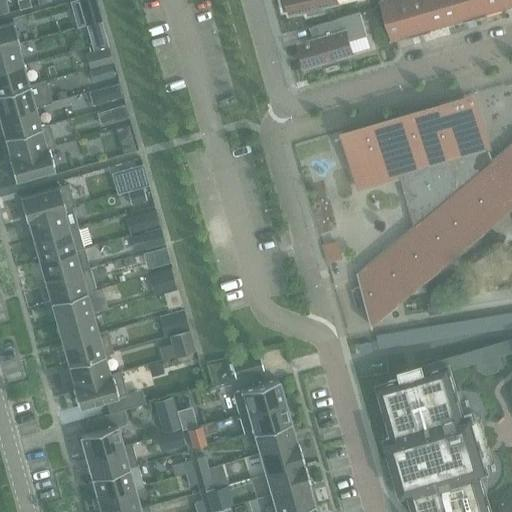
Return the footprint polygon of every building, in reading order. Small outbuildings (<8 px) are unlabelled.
[(6,0),(0,0),(0,15),(9,13),(6,0)] [(29,0),(16,0),(19,10),(31,6),(29,0)] [(84,0),(82,1),(89,23),(99,20),(93,0),(84,0)] [(281,0),(284,10),(288,9),(289,14),(307,10),(308,14),(321,11),(320,7),(338,2),(337,0),(281,0)] [(419,35),(409,0),(387,0),(379,3),(380,6),(390,41),(409,35),(409,37),(408,37),(408,38),(420,35),(419,35)] [(439,0),(409,0),(419,35),(420,35),(430,32),(430,31),(429,31),(428,30),(446,25),(439,0)] [(469,0),(439,0),(446,25),(464,19),(464,21),(464,22),(475,19),(469,0)] [(499,0),(469,0),(475,19),(486,16),(485,15),(484,15),(484,14),(502,9),(499,0)] [(511,0),(499,0),(502,9),(511,5),(511,0)] [(378,11),(366,15),(370,27),(381,23),(378,11)] [(349,41),(366,35),(359,12),(316,25),(319,38),(298,44),(305,67),(322,62),(323,66),(336,62),(335,58),(352,53),(349,41)] [(0,49),(17,45),(19,44),(13,22),(0,25),(0,49)] [(88,26),(92,38),(103,34),(100,23),(88,26)] [(0,49),(0,71),(23,65),(17,45),(0,49)] [(109,47),(86,53),(90,68),(113,62),(109,47)] [(102,66),(89,70),(92,83),(106,79),(117,76),(114,65),(113,63),(102,66)] [(0,71),(0,94),(28,86),(23,65),(0,71)] [(28,86),(0,94),(0,116),(34,107),(51,102),(45,81),(28,86)] [(119,82),(105,86),(108,99),(123,95),(119,82)] [(125,103),(110,108),(114,121),(129,117),(125,103)] [(0,116),(0,120),(4,136),(40,126),(34,107),(0,116)] [(340,136),(340,137),(344,136),(359,189),(399,177),(414,227),(358,274),(357,272),(356,273),(372,327),(373,326),(372,324),(511,206),(511,144),(493,161),(490,155),(488,149),(486,143),(486,137),(485,137),(485,143),(471,148),(465,126),(463,122),(461,119),(458,115),(455,113),(452,110),(447,109),(443,108),(439,108),(434,109),(340,136)] [(4,136),(10,157),(48,146),(48,148),(55,146),(49,124),(40,126),(4,136)] [(135,137),(122,141),(126,154),(138,150),(135,137)] [(8,157),(14,180),(54,169),(48,148),(48,146),(10,157),(8,157)] [(125,166),(131,185),(145,180),(140,162),(125,166)] [(63,209),(74,206),(68,184),(19,197),(25,220),(28,219),(63,209)] [(127,193),(131,204),(146,200),(143,188),(127,193)] [(63,209),(28,219),(33,239),(69,229),(80,226),(74,206),(63,209)] [(155,209),(140,213),(145,230),(160,226),(155,209)] [(69,229),(33,239),(39,259),(74,249),(85,246),(80,226),(69,229)] [(146,233),(149,247),(163,243),(159,229),(146,233)] [(278,231),(282,245),(291,243),(288,229),(278,231)] [(335,241),(321,245),(327,263),(340,259),(335,241)] [(74,249),(39,259),(45,280),(80,270),(89,267),(83,247),(74,249)] [(166,247),(154,250),(159,266),(170,262),(166,247)] [(51,302),(86,293),(95,290),(89,267),(80,270),(45,280),(51,302)] [(172,268),(159,271),(164,292),(178,288),(172,268)] [(165,294),(169,308),(180,304),(176,291),(165,294)] [(51,302),(57,322),(92,313),(86,293),(51,302)] [(440,301),(428,303),(430,314),(442,312),(440,301)] [(169,315),(174,333),(189,329),(183,310),(169,315)] [(56,322),(62,342),(97,332),(92,313),(57,322),(56,322)] [(68,365),(104,355),(113,352),(106,330),(97,332),(62,342),(68,365)] [(511,511),(511,337),(401,370),(403,376),(378,384),(393,435),(386,438),(401,493),(409,490),(415,511),(511,511)] [(191,339),(172,344),(175,356),(195,351),(191,339)] [(370,343),(358,344),(359,354),(371,352),(370,343)] [(262,369),(258,354),(231,362),(235,377),(262,369)] [(68,365),(74,384),(109,374),(104,355),(68,365)] [(149,365),(151,372),(162,369),(160,362),(149,365)] [(74,384),(71,384),(78,407),(107,399),(110,413),(147,403),(144,389),(127,393),(120,371),(109,374),(74,384)] [(241,389),(232,392),(238,413),(284,401),(277,379),(241,389)] [(172,396),(155,400),(159,417),(177,412),(172,396)] [(284,401),(238,413),(244,434),(266,428),(289,421),(284,401)] [(183,410),(178,412),(183,429),(187,428),(198,425),(193,407),(183,410)] [(90,432),(79,434),(85,456),(131,443),(131,442),(122,445),(116,426),(127,423),(124,409),(110,413),(86,420),(90,432)] [(266,428),(244,434),(244,435),(254,433),(259,452),(297,442),(297,441),(295,441),(289,421),(266,428)] [(188,428),(194,449),(205,445),(200,425),(188,428)] [(174,432),(169,433),(174,448),(186,444),(182,429),(174,432)] [(297,442),(259,452),(265,473),(303,463),(297,442)] [(131,443),(85,456),(91,477),(137,464),(131,443)] [(196,458),(199,469),(207,467),(204,455),(196,458)] [(232,455),(219,457),(223,480),(236,478),(232,455)] [(182,461),(186,473),(193,471),(190,459),(182,461)] [(303,463),(265,473),(271,494),(309,483),(303,463)] [(137,464),(91,477),(94,487),(97,497),(95,497),(96,498),(133,488),(128,468),(137,465),(137,464)] [(199,469),(203,481),(210,479),(207,467),(199,469)] [(186,473),(189,485),(197,482),(193,471),(186,473)] [(309,483),(271,494),(276,511),(287,511),(313,505),(308,485),(309,484),(309,483)] [(133,488),(96,498),(99,511),(126,511),(148,506),(148,505),(139,508),(133,488)] [(208,499),(211,511),(219,508),(216,497),(208,499)] [(196,511),(205,511),(202,501),(194,503),(196,511)]
